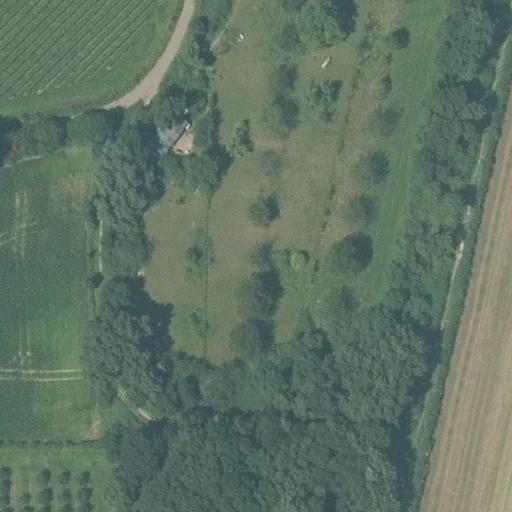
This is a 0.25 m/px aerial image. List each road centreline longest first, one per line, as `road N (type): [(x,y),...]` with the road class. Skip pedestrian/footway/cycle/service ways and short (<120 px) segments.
road 1 (track): [(412,464),(366,436),(153,421),(111,376),(101,213),(111,169),(155,77)]
road 2 (track): [(401,511),(511,15)]
road 3 (unclassified): [(189,0),(167,59),(141,92),(108,112),(0,141)]
road 4 (track): [(175,163),(197,128),(205,57),(228,0)]
